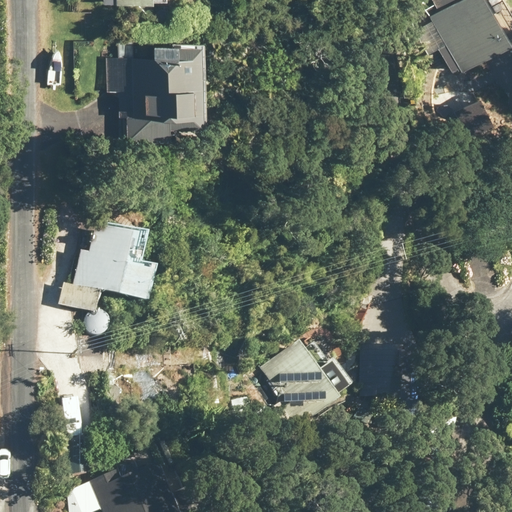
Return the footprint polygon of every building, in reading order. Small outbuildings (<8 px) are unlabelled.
[(486,0),(458,0),(432,16),(433,18),(414,29),(428,54),(437,48),(450,70),(460,65),(462,68),(510,40),(486,0)] [(170,126),(202,126),(202,44),(174,44),(174,56),(132,56),(132,116),(127,117),(127,139),(170,139),(170,126)] [(81,253),(72,289),(145,307),(153,276),(132,270),(139,238),(95,227),(88,255),(81,253)] [(417,347),(360,343),(357,392),(398,395),(399,373),(415,374),(417,347)] [(307,349),(265,374),(295,425),(337,401),(307,349)] [(159,387),(132,387),(132,432),(158,432),(159,387)] [(197,389),(162,390),(163,414),(197,413),(197,389)] [(117,474),(90,485),(101,511),(174,511),(156,467),(120,482),(117,474)]
